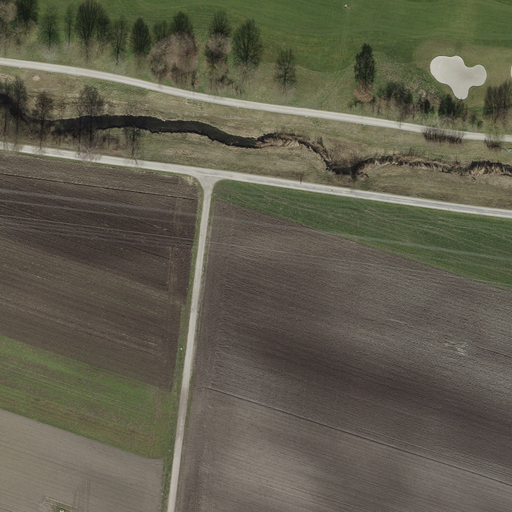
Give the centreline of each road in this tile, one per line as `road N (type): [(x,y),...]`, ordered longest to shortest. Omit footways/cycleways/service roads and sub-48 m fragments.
road 1 (track): [(0,60),(226,101),(511,137)]
road 2 (track): [(0,145),(511,213)]
road 3 (track): [(172,511),(210,173)]
